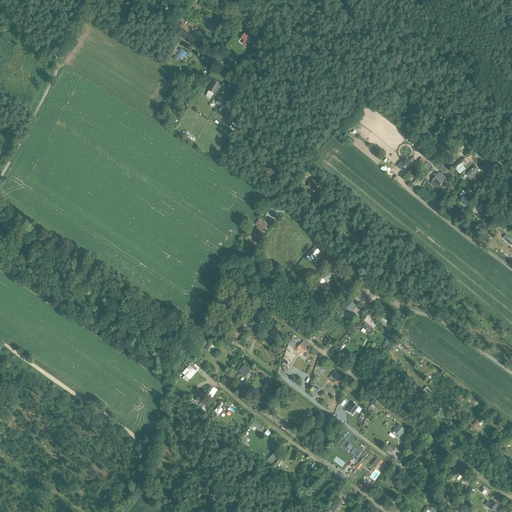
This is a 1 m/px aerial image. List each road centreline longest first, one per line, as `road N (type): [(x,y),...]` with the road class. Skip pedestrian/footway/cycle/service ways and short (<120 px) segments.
road 1 (residential): [(511,375),(437,317),(404,311),(288,217)]
road 2 (track): [(0,342),(137,444),(140,487),(171,511)]
road 3 (residential): [(459,511),(280,375)]
road 4 (residential): [(387,511),(221,386)]
road 5 (track): [(0,178),(56,71),(60,45),(93,0)]
road 6 (track): [(128,0),(252,86),(235,110)]
road 7 (residential): [(408,90),(511,176)]
